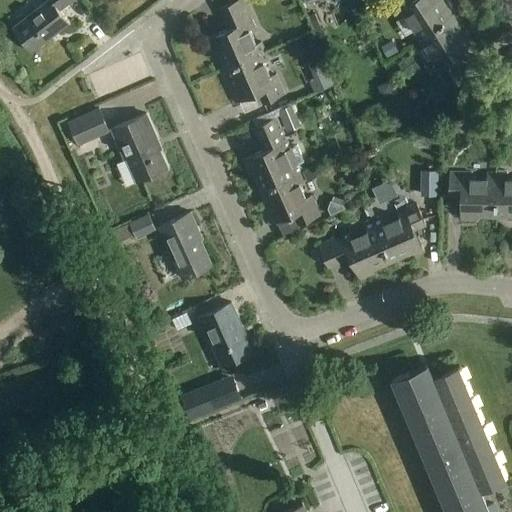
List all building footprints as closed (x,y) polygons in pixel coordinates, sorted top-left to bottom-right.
[(49,0),(14,27),(34,53),(72,23),(62,10),(74,0),(49,0)] [(217,53),(225,70),(265,52),(261,44),(256,47),(249,32),(255,29),(242,0),(238,0),(220,8),(224,19),(229,30),(208,40),(214,54),(217,53)] [(410,33),(415,41),(434,28),(453,16),(443,0),(391,0),(390,1),(402,19),(406,16),(415,30),(410,33)] [(434,28),(415,41),(421,49),(425,46),(434,59),(429,62),(447,90),(467,78),(454,57),(475,44),(466,30),(463,32),(453,16),(434,28)] [(360,23),(369,37),(379,32),(370,17),(360,23)] [(313,31),(317,43),(326,39),(321,28),(314,31),(313,31)] [(235,104),(240,102),(257,94),(262,105),(284,96),(275,77),(270,79),(264,64),(269,62),(265,52),(225,70),(232,88),(229,89),(235,104)] [(325,61),(310,67),(315,78),(310,80),(314,90),(333,83),(325,61)] [(389,81),(377,87),(382,99),(394,94),(389,81)] [(417,122),(430,116),(423,100),(410,105),(417,122)] [(301,125),(292,104),(278,110),(280,115),(287,131),(301,125)] [(69,121),(79,144),(108,131),(99,109),(69,121)] [(253,119),(256,126),(276,117),(280,115),(278,110),(277,109),(253,119)] [(168,169),(157,142),(159,142),(147,114),(113,129),(127,159),(129,158),(139,182),(168,169)] [(253,174),(260,192),(301,173),(297,164),(304,161),(297,145),(290,148),(276,117),(256,126),(255,126),(265,151),(243,161),(250,176),(253,174)] [(435,172),(426,171),(424,190),(432,191),(435,172)] [(476,218),(495,218),(497,173),(487,173),(487,178),(471,178),(471,173),(449,172),(449,197),(461,197),(461,221),(476,221),(476,218)] [(301,173),(260,192),(267,206),(263,207),(271,225),(294,215),(298,226),(320,216),(311,196),(306,199),(300,184),(305,182),(301,173)] [(497,173),(495,218),(511,218),(511,178),(506,179),(506,173),(497,173)] [(330,214),(345,208),(344,205),(332,201),(330,200),(327,208),(330,214)] [(381,219),(373,223),(390,264),(408,256),(409,259),(424,253),(414,231),(425,226),(416,204),(396,213),(398,218),(383,224),(381,219)] [(160,227),(183,279),(212,266),(201,240),(202,239),(191,213),(160,227)] [(149,214),(130,222),(134,233),(137,238),(156,230),(149,214)] [(390,264),(373,223),(364,227),(366,232),(351,238),(349,233),(319,246),(329,268),(350,259),(360,281),(374,275),(373,272),(390,264)] [(201,318),(222,367),(252,354),(241,330),(243,329),(232,304),(201,318)] [(489,511),(480,491),(506,480),(458,367),(433,377),(427,364),(392,379),(447,511),(305,511),(302,505),(285,511),(489,511)] [(189,419),(242,400),(234,380),(182,399),(189,419)]
